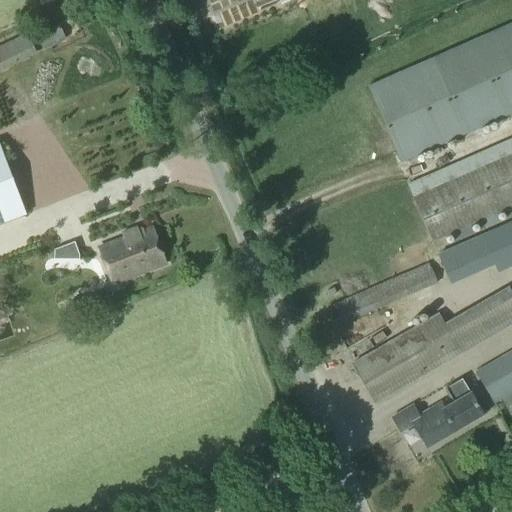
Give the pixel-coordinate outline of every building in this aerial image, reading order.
[(57,24),(34,36),(42,52),(65,40),(57,24)] [(511,24),(366,88),(398,164),(511,114),(511,24)] [(24,34),(0,46),(0,69),(33,53),(24,34)] [(0,225),(26,216),(15,188),(0,146),(0,225)] [(511,155),(411,200),(430,243),(511,206),(511,155)] [(511,223),(481,237),(496,273),(511,265),(511,223)] [(122,239),(97,248),(111,286),(166,264),(152,227),(138,233),(136,227),(120,234),(122,239)] [(39,261),(53,295),(77,285),(63,251),(39,261)] [(428,264),(326,308),(334,328),(437,284),(428,264)] [(6,278),(16,303),(38,294),(28,269),(6,278)] [(438,316),(352,366),(373,404),(511,324),(511,297),(507,289),(480,305),(491,323),(470,335),(472,339),(456,348),(438,316)] [(511,350),(475,372),(492,404),(511,392),(511,350)] [(440,403),(421,415),(423,419),(436,441),(482,415),(470,393),(468,394),(460,381),(448,389),(455,401),(443,408),(440,403)] [(414,404),(390,418),(398,433),(423,419),(421,415),(414,404)]
